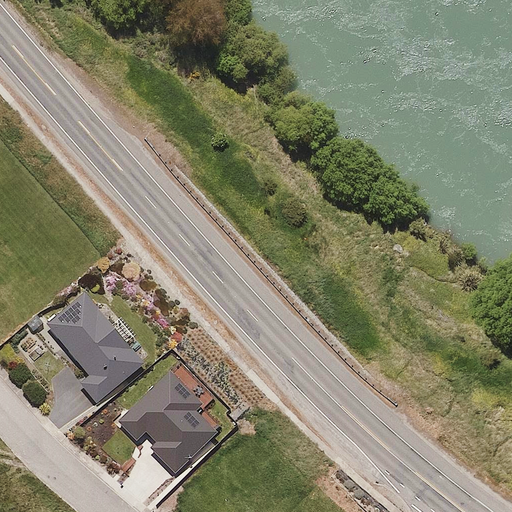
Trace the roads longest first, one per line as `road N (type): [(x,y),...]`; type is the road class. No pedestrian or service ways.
road 1 (primary): [(0,28),(313,379),(464,511)]
road 2 (residential): [(110,511),(0,405)]
